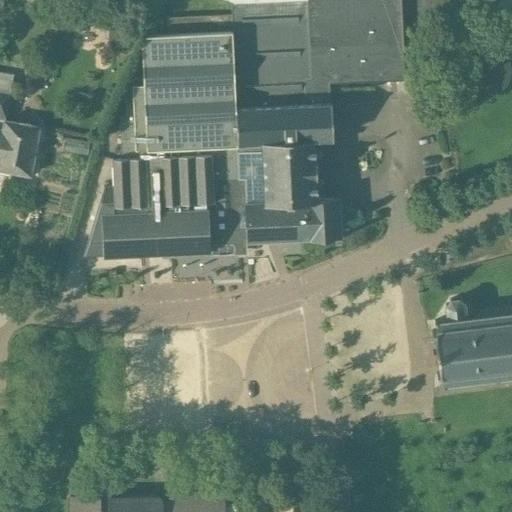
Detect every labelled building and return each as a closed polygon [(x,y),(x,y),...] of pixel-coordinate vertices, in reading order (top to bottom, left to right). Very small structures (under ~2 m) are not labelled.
[(220,0),(231,3),(231,14),(236,122),(238,179),(245,178),(245,202),(306,199),(308,240),(309,240),(309,241),(341,240),(339,198),(318,199),(314,139),(333,139),(331,102),(329,83),(404,79),(400,0),(220,0)] [(236,122),(231,14),(167,17),(168,33),(145,34),(142,44),(143,76),(132,77),(132,84),(124,84),(125,116),(119,117),(121,158),(112,159),(112,180),(105,181),(82,256),(102,255),(103,256),(210,251),(211,251),(210,243),(218,243),(220,247),(227,246),(228,242),(247,242),(248,242),(308,240),(306,199),(245,202),(245,178),(238,179),(236,122)] [(128,30),(116,31),(117,47),(128,46),(128,30)] [(482,53),(461,33),(446,48),(467,69),(482,53)] [(0,72),(0,169),(30,175),(39,126),(5,119),(13,75),(0,72)] [(433,330),(439,374),(441,374),(442,384),(511,375),(511,309),(465,316),(463,303),(458,299),(450,300),(445,306),(446,318),(434,320),(435,329),(433,330)] [(224,511),(224,494),(172,494),(172,501),(164,501),(160,497),(162,498),(157,494),(70,495),(69,511),(224,511)]
